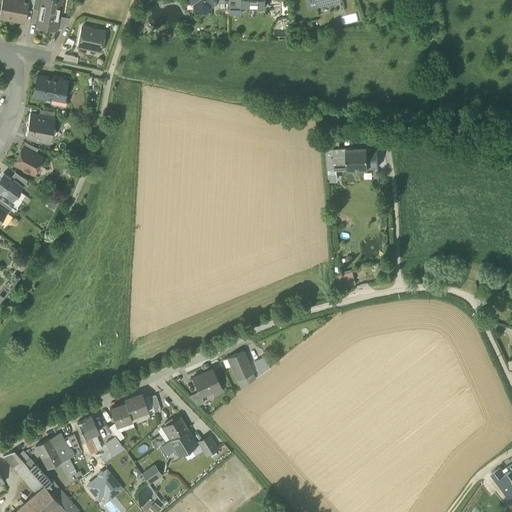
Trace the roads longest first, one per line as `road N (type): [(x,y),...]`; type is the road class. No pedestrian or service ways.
road 1 (residential): [(0,449),(296,315),(414,288)]
road 2 (track): [(398,289),(391,131)]
road 3 (unclassified): [(511,385),(466,297),(414,288)]
